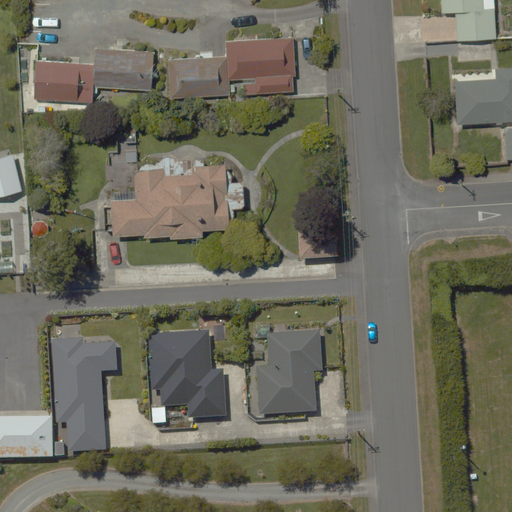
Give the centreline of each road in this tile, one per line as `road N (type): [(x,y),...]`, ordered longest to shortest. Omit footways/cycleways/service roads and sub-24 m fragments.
road 1 (residential): [(50,511),(100,478),(400,478)]
road 2 (residential): [(382,211),(400,478)]
road 3 (residential): [(369,0),(382,211)]
road 4 (residential): [(382,211),(511,203)]
